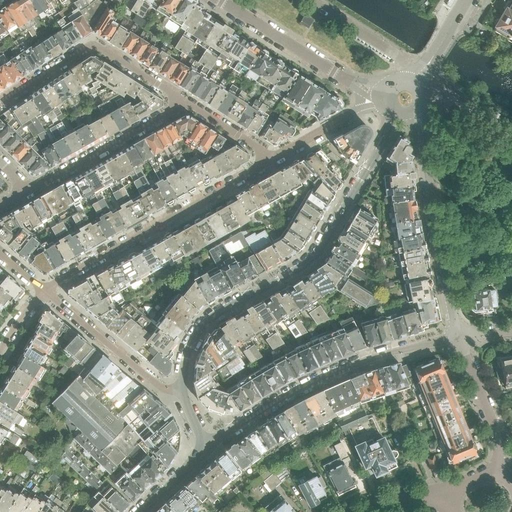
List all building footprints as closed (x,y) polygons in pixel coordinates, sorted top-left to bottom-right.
[(32,18),(38,14),(31,4),(28,0),(16,0),(15,1),(38,36),(42,34),(38,29),(35,25),(36,24),(32,18)] [(28,0),(31,4),(38,14),(43,11),(54,27),(58,24),(57,22),(46,4),(42,0),(28,0)] [(50,3),(53,1),(52,0),(42,0),(46,4),(57,22),(65,17),(61,11),(57,14),(50,3)] [(64,9),(61,11),(65,17),(67,15),(72,12),(64,0),(52,0),(53,1),(54,0),(58,0),(60,2),(59,2),(61,4),(64,9)] [(75,10),(80,7),(76,1),(74,2),(72,4),(68,0),(64,0),(72,12),(75,10)] [(89,6),(85,0),(77,0),(76,1),(80,7),(75,10),(90,33),(92,32),(107,7),(108,6),(98,0),(94,0),(91,4),(89,6)] [(111,0),(111,1),(108,6),(107,7),(111,10),(112,9),(113,9),(116,4),(118,5),(120,0),(111,0)] [(132,21),(136,14),(144,0),(137,0),(134,4),(130,11),(128,16),(133,19),(132,20),(132,21)] [(156,10),(161,0),(144,0),(136,14),(142,18),(149,7),(155,10),(156,10)] [(169,18),(179,0),(161,0),(156,10),(169,18)] [(179,27),(180,28),(194,4),(195,3),(190,0),(179,0),(169,18),(168,19),(166,18),(161,24),(163,26),(175,34),(179,27)] [(511,19),(511,0),(509,0),(509,1),(507,2),(506,5),(505,7),(501,13),(511,19)] [(4,8),(17,28),(18,28),(21,33),(27,30),(32,37),(27,41),(28,43),(38,37),(41,42),(42,42),(38,36),(15,1),(4,8)] [(189,37),(191,35),(205,14),(205,13),(201,10),(203,8),(195,3),(194,4),(180,28),(185,31),(180,39),(174,48),(180,51),(189,37)] [(92,32),(99,36),(114,12),(111,10),(107,7),(92,32)] [(0,20),(8,34),(17,28),(4,8),(0,10),(0,20)] [(90,33),(75,10),(72,12),(67,15),(82,38),(90,33)] [(99,36),(109,42),(120,25),(114,21),(118,16),(118,15),(124,18),(125,16),(120,13),(115,10),(114,12),(99,36)] [(511,19),(501,13),(498,19),(496,20),(495,23),(495,25),(494,26),(495,26),(493,30),(505,37),(506,39),(508,41),(510,42),(511,42),(511,41),(511,19)] [(191,35),(189,37),(180,51),(191,59),(192,59),(194,56),(190,53),(189,54),(188,53),(195,42),(201,46),(215,23),(216,21),(205,14),(191,35)] [(72,45),(82,38),(67,15),(65,17),(57,22),(61,29),(72,45)] [(109,42),(118,48),(129,31),(124,27),(128,21),(129,19),(125,16),(124,18),(120,25),(109,42)] [(308,28),(313,21),(305,16),(300,24),(308,28)] [(0,39),(8,34),(0,20),(0,39)] [(200,64),(203,67),(214,50),(228,28),(223,25),(222,28),(215,23),(201,46),(206,49),(199,59),(194,56),(192,59),(193,60),(200,64)] [(118,48),(128,55),(139,37),(134,34),(138,27),(133,25),(129,31),(118,48)] [(225,59),(238,38),(231,33),(232,31),(228,28),(214,50),(203,67),(209,70),(218,56),(224,60),(225,59)] [(72,45),(61,29),(52,35),(62,51),(72,45)] [(155,35),(144,29),(139,37),(128,55),(138,61),(155,35)] [(62,51),(52,35),(45,40),(44,39),(45,38),(42,34),(38,36),(42,42),(52,58),(62,51)] [(138,61),(148,67),(158,49),(153,46),(158,37),(155,35),(138,61)] [(228,66),(233,69),(248,45),(245,43),(245,42),(244,42),(245,41),(245,39),(241,37),(240,37),(239,38),(238,38),(225,59),(230,62),(228,66)] [(23,77),(33,70),(17,46),(14,42),(9,45),(12,49),(11,50),(15,56),(12,59),(23,77)] [(42,64),(52,58),(42,42),(41,42),(32,48),(42,64)] [(158,73),(169,56),(163,52),(168,45),(164,42),(159,50),(158,49),(148,67),(158,73)] [(33,70),(42,64),(32,48),(31,46),(27,49),(22,43),(17,46),(33,70)] [(246,73),(261,50),(260,48),(256,46),(254,46),(250,43),(248,45),(233,69),(239,73),(241,69),(246,73)] [(256,81),(270,58),(266,56),(267,54),(267,52),(263,50),(262,51),(261,50),(246,73),(245,75),(256,81)] [(23,77),(12,59),(8,62),(0,51),(0,62),(13,83),(23,77)] [(169,80),(180,62),(169,56),(158,73),(169,80)] [(95,71),(98,73),(104,63),(94,57),(90,57),(80,64),(87,75),(95,71)] [(264,104),(272,91),(286,68),(282,66),(282,65),(281,65),(282,64),(281,63),(281,62),(278,60),(278,61),(276,60),(275,61),(270,58),(248,94),(251,97),(252,97),(258,89),(256,87),(258,83),(269,90),(267,92),(265,90),(258,101),(262,103),(264,104)] [(169,80),(177,86),(193,60),(192,59),(191,59),(187,64),(181,60),(180,62),(169,80)] [(187,92),(200,72),(196,70),(200,64),(193,60),(177,86),(187,92)] [(0,83),(4,89),(13,83),(0,62),(0,83)] [(100,83),(103,85),(113,69),(104,63),(98,73),(93,79),(97,81),(92,84),(93,87),(95,89),(95,90),(100,87),(100,83)] [(92,95),(97,93),(95,90),(95,89),(93,87),(89,89),(86,83),(90,81),(87,75),(80,64),(69,71),(81,89),(85,97),(91,94),(92,95)] [(187,92),(197,98),(208,80),(205,77),(209,70),(203,67),(200,72),(187,92)] [(272,91),(282,98),(297,75),(296,75),(297,73),(297,71),(293,69),(291,70),(290,71),(290,70),(290,71),(286,68),(272,91)] [(108,93),(113,91),(123,75),(113,69),(103,85),(107,87),(97,92),(96,89),(95,90),(97,93),(100,98),(108,93)] [(77,92),(81,89),(69,71),(60,77),(72,95),(73,95),(74,96),(73,97),(79,107),(84,104),(77,92)] [(197,98),(207,104),(218,85),(214,83),(219,76),(213,72),(208,80),(197,98)] [(123,97),(126,94),(133,82),(123,75),(113,91),(108,93),(100,98),(102,103),(109,100),(113,98),(115,97),(119,95),(123,97)] [(294,109),(310,83),(304,79),(298,76),(298,75),(297,75),(282,98),(281,101),(294,109)] [(73,95),(72,95),(60,77),(49,84),(61,102),(66,99),(73,111),(78,108),(79,107),(73,97),(74,96),(73,95)] [(216,110),(228,91),(224,89),(228,82),(223,79),(218,85),(207,104),(216,110)] [(133,98),(136,95),(141,87),(133,82),(126,94),(133,98)] [(307,118),(309,114),(324,92),(324,91),(317,87),(317,88),(311,84),(311,83),(310,83),(294,109),(307,118)] [(57,105),(61,102),(49,84),(39,90),(51,109),(53,108),(54,109),(52,110),(58,120),(60,119),(64,117),(57,105)] [(216,110),(225,116),(237,98),(233,95),(237,88),(232,84),(228,91),(216,110)] [(140,102),(147,114),(161,106),(162,106),(162,99),(141,87),(136,95),(137,97),(140,102)] [(53,108),(51,109),(39,90),(29,97),(39,113),(41,115),(45,112),(53,123),(54,123),(58,120),(52,110),(54,109),(53,108)] [(235,122),(247,102),(248,102),(244,99),(246,96),(250,99),(251,97),(248,94),(241,90),(237,98),(225,116),(235,122)] [(314,117),(335,100),(335,99),(335,98),(330,95),(330,96),(324,92),(309,114),(314,117)] [(38,135),(44,132),(45,131),(35,116),(39,113),(29,97),(18,104),(38,135)] [(139,119),(132,106),(129,102),(125,104),(121,98),(117,100),(115,97),(113,98),(118,107),(128,125),(139,119)] [(335,100),(314,117),(317,122),(340,109),(340,108),(342,107),(343,104),(340,99),(337,98),(335,100)] [(235,122),(245,128),(262,103),(258,101),(256,99),(252,105),(247,102),(235,122)] [(118,131),(128,125),(118,107),(115,110),(109,100),(102,103),(118,131)] [(139,119),(147,114),(140,102),(132,106),(139,119)] [(108,136),(118,131),(102,103),(97,106),(103,116),(99,119),(108,136)] [(263,124),(266,118),(267,117),(263,114),(268,107),(264,104),(262,103),(245,128),(249,131),(250,131),(256,135),(263,124)] [(33,137),(38,135),(18,104),(10,109),(10,110),(14,117),(17,121),(20,126),(24,123),(33,137)] [(85,149),(97,142),(80,112),(78,108),(73,111),(73,112),(75,114),(73,116),(78,125),(73,129),(85,149)] [(108,136),(99,119),(98,117),(92,120),(85,109),(80,112),(97,142),(108,136)] [(0,131),(7,124),(14,117),(10,110),(3,114),(5,116),(1,121),(0,119),(0,131)] [(266,118),(263,124),(283,138),(285,139),(287,135),(290,137),(290,136),(292,136),(295,132),(294,129),(296,126),(297,125),(280,114),(274,124),(271,122),(266,118)] [(182,135),(186,138),(197,121),(188,116),(185,116),(184,116),(172,123),(180,136),(182,135)] [(72,156),(85,149),(73,129),(67,132),(60,119),(58,120),(54,123),(55,125),(72,156)] [(0,131),(0,145),(0,146),(20,126),(17,121),(10,127),(7,124),(0,131)] [(194,148),(207,128),(197,121),(186,138),(185,139),(191,143),(189,145),(194,148)] [(182,139),(180,136),(172,123),(163,128),(178,155),(181,154),(183,152),(180,147),(177,142),(180,140),(182,139)] [(281,141),(283,138),(263,124),(256,135),(259,137),(260,138),(272,145),(276,144),(279,140),(281,141)] [(72,156),(55,125),(49,129),(55,139),(50,142),(61,162),(72,156)] [(9,154),(23,140),(20,136),(24,132),(20,126),(0,146),(9,154)] [(341,154),(368,129),(368,128),(365,126),(363,126),(360,126),(358,127),(332,141),(333,142),(338,151),(339,151),(341,154)] [(178,155),(163,128),(154,133),(164,150),(168,147),(174,157),(178,155)] [(205,154),(210,146),(217,134),(207,128),(194,148),(205,154)] [(368,129),(341,154),(341,155),(344,157),(355,164),(369,139),(370,138),(370,135),(370,133),(370,130),(368,129)] [(61,162),(50,142),(44,132),(38,135),(45,147),(40,150),(44,156),(50,168),(61,162)] [(159,153),(164,150),(154,133),(144,139),(159,166),(164,163),(165,162),(164,163),(159,153)] [(217,134),(210,146),(218,151),(225,139),(217,134)] [(389,175),(413,173),(412,163),(411,162),(409,162),(412,157),(408,154),(410,149),(405,146),(408,142),(406,141),(407,140),(407,138),(403,135),(401,136),(400,138),(399,137),(386,158),(394,164),(395,174),(390,174),(389,175)] [(17,163),(38,142),(32,137),(29,139),(26,143),(23,140),(9,154),(17,163)] [(147,159),(153,169),(159,166),(144,139),(133,145),(142,162),(147,159)] [(17,163),(25,171),(36,160),(40,156),(36,153),(40,147),(38,143),(38,142),(17,163)] [(137,164),(142,162),(133,145),(123,151),(134,170),(134,172),(138,179),(144,176),(137,164)] [(223,152),(233,169),(247,161),(247,154),(247,153),(234,145),(223,152)] [(134,172),(134,170),(123,151),(113,157),(123,176),(127,182),(132,179),(133,181),(138,179),(134,172)] [(317,178),(329,166),(327,164),(330,161),(320,151),(319,151),(314,154),(311,153),(307,155),(307,156),(304,159),(304,160),(301,162),(317,178)] [(233,169),(223,152),(212,158),(222,175),(233,169)] [(329,166),(317,178),(334,195),(334,194),(334,193),(333,193),(335,190),(336,190),(339,189),(342,185),(341,182),(340,181),(337,176),(338,175),(333,170),(334,168),(334,169),(336,168),(339,165),(336,163),(339,159),(331,152),(327,155),(328,157),(334,162),(329,166)] [(181,154),(178,155),(174,157),(175,157),(180,166),(181,168),(176,171),(188,192),(190,193),(194,191),(194,188),(199,185),(186,161),(181,154)] [(222,175),(212,158),(210,155),(200,161),(209,179),(213,177),(215,179),(222,175)] [(50,168),(44,156),(42,158),(40,156),(36,160),(43,172),(50,168)] [(209,182),(209,179),(200,161),(198,159),(197,158),(195,156),(186,161),(199,185),(202,183),(204,185),(205,185),(209,183),(209,182)] [(114,181),(114,182),(119,190),(120,189),(124,186),(119,178),(123,176),(113,157),(103,162),(114,181)] [(36,176),(43,172),(36,160),(25,171),(30,175),(30,176),(36,176)] [(188,192),(176,171),(170,160),(165,162),(164,163),(159,166),(161,168),(165,166),(170,174),(165,177),(177,198),(179,199),(183,197),(184,194),(187,192),(188,192)] [(317,178),(301,162),(301,161),(300,162),(297,164),(296,162),(290,165),(300,182),(307,178),(312,183),(317,178)] [(114,182),(114,181),(103,162),(93,168),(103,187),(108,184),(112,193),(117,190),(118,190),(119,190),(114,182)] [(302,186),(290,165),(279,171),(291,192),(302,186)] [(173,200),(177,198),(165,177),(161,168),(159,166),(153,169),(159,180),(155,183),(158,187),(167,204),(168,205),(172,203),(173,200)] [(99,189),(103,187),(93,168),(83,173),(98,201),(103,199),(104,198),(99,189)] [(291,192),(279,171),(268,177),(280,198),(291,192)] [(98,201),(83,173),(73,179),(83,196),(84,198),(88,195),(92,204),(97,201),(98,201)] [(385,189),(415,186),(413,173),(389,175),(381,176),(382,178),(384,177),(385,189)] [(166,204),(167,204),(158,187),(153,190),(144,176),(138,179),(143,187),(140,189),(141,191),(144,189),(157,212),(164,208),(164,207),(165,204),(166,204)] [(268,205),(280,198),(268,177),(257,184),(268,205)] [(334,195),(317,178),(312,183),(317,188),(313,192),(329,202),(330,201),(332,201),(334,197),(334,195)] [(78,212),(83,210),(84,210),(78,199),(83,196),(73,179),(72,179),(62,185),(72,202),(78,212)] [(157,212),(144,189),(141,191),(140,189),(143,187),(138,179),(133,181),(133,182),(141,197),(136,200),(146,217),(157,212)] [(136,223),(146,217),(136,200),(132,202),(124,189),(129,187),(128,184),(124,186),(120,189),(119,190),(118,190),(117,190),(122,199),(123,200),(136,223)] [(271,209),(268,205),(257,184),(246,190),(258,211),(262,208),(264,212),(271,209)] [(72,202),(62,185),(51,191),(62,210),(68,207),(67,205),(72,202)] [(415,186),(385,189),(385,196),(390,196),(391,203),(413,201),(412,192),(415,192),(416,192),(415,186)] [(126,229),(136,223),(123,200),(122,199),(117,190),(112,193),(120,208),(116,211),(126,229)] [(258,211),(246,190),(235,196),(237,200),(238,200),(247,217),(258,211)] [(56,213),(62,210),(51,191),(41,197),(51,214),(55,212),(56,213)] [(328,204),(329,202),(313,192),(311,191),(305,201),(323,211),(324,210),(326,211),(329,206),(327,205),(328,204)] [(51,214),(41,197),(31,202),(40,220),(45,217),(51,228),(56,224),(51,214)] [(126,229),(116,211),(111,214),(103,199),(98,201),(97,201),(116,235),(126,229)] [(249,220),(247,217),(238,200),(237,200),(234,202),(232,201),(231,200),(226,203),(227,203),(227,206),(238,226),(249,220)] [(406,222),(416,221),(415,211),(416,210),(418,208),(417,200),(413,201),(391,203),(393,213),(388,213),(389,218),(394,218),(394,223),(405,221),(406,222)] [(106,240),(116,235),(97,201),(92,204),(91,205),(98,216),(93,218),(95,222),(106,240)] [(323,211),(305,201),(299,210),(318,221),(318,220),(319,220),(321,220),(323,217),(322,215),(322,214),(322,213),(323,211)] [(31,202),(20,208),(29,224),(32,228),(42,223),(40,220),(31,202)] [(227,232),(238,226),(227,206),(223,208),(221,207),(221,206),(216,209),(216,212),(227,232)] [(29,224),(20,208),(10,214),(17,227),(19,229),(23,226),(22,223),(23,222),(25,226),(29,224)] [(353,220),(374,233),(377,228),(378,224),(376,222),(377,219),(359,208),(358,209),(357,208),(355,209),(353,213),(354,215),(355,216),(354,216),(355,217),(353,220)] [(106,240),(95,222),(91,225),(83,210),(78,212),(76,213),(81,222),(82,224),(95,246),(106,240)] [(315,226),(318,221),(299,210),(294,219),(314,232),(316,228),(315,226)] [(227,232),(216,212),(212,214),(210,213),(210,212),(205,215),(205,218),(204,219),(216,238),(227,232)] [(95,246),(82,224),(81,222),(76,213),(71,216),(80,231),(75,234),(85,252),(92,248),(95,246)] [(10,231),(17,227),(10,214),(3,218),(10,231)] [(14,234),(10,231),(3,218),(0,219),(0,238),(6,244),(14,234)] [(205,245),(216,238),(204,219),(202,220),(199,219),(199,218),(194,221),(194,224),(194,225),(205,245)] [(314,232),(294,219),(288,229),(306,241),(308,242),(311,237),(309,236),(311,232),(311,233),(312,232),(314,232)] [(371,238),(374,233),(353,220),(350,224),(348,224),(346,224),(344,228),(345,230),(344,230),(346,231),(364,242),(367,236),(371,238)] [(396,232),(397,239),(423,234),(421,227),(419,225),(418,220),(416,221),(406,222),(405,221),(394,223),(395,227),(391,228),(392,232),(396,232)] [(75,258),(85,252),(75,234),(70,237),(62,221),(56,224),(61,233),(62,235),(75,258)] [(62,235),(61,233),(56,224),(51,228),(59,243),(55,245),(65,263),(75,258),(62,235)] [(205,245),(194,225),(191,226),(189,225),(188,224),(183,227),(184,228),(184,230),(195,250),(205,245)] [(6,244),(16,253),(32,234),(22,226),(19,229),(14,234),(6,244)] [(305,242),(306,241),(288,229),(281,239),(298,251),(299,250),(299,251),(299,250),(301,250),(304,248),(304,247),(304,245),(305,242)] [(195,250),(184,230),(180,232),(178,231),(177,230),(171,234),(183,255),(184,256),(195,250)] [(265,272),(283,262),(272,244),(264,230),(255,235),(254,233),(249,235),(246,230),(240,231),(247,245),(248,244),(254,254),(253,255),(263,272),(264,272),(265,271),(265,272)] [(243,248),(247,245),(240,231),(208,250),(229,289),(230,291),(242,284),(243,284),(258,276),(257,276),(263,272),(253,255),(237,264),(232,256),(230,257),(230,255),(243,248)] [(367,244),(364,242),(346,231),(345,231),(346,232),(343,235),(342,235),(340,236),(337,240),(338,242),(357,253),(361,247),(364,249),(367,244)] [(183,255),(171,234),(171,233),(169,233),(164,235),(164,237),(164,238),(161,240),(173,261),(183,255)] [(35,248),(40,243),(41,241),(32,234),(16,253),(25,260),(31,253),(35,248)] [(425,248),(423,234),(397,239),(396,239),(398,253),(425,248)] [(299,251),(298,251),(281,239),(272,244),(283,262),(290,258),(299,251)] [(173,261),(161,240),(157,242),(157,241),(155,241),(150,243),(150,245),(150,246),(162,267),(169,263),(171,266),(174,264),(173,261)] [(40,244),(51,263),(54,269),(65,263),(55,245),(53,242),(47,245),(45,241),(40,244)] [(361,255),(357,253),(338,242),(339,243),(337,247),(336,246),(333,247),(331,251),(331,253),(354,267),(357,261),(361,255)] [(51,263),(40,244),(40,243),(35,248),(37,249),(36,249),(38,252),(33,255),(31,253),(25,260),(42,274),(46,274),(51,271),(50,270),(49,270),(47,265),(51,263)] [(151,273),(162,267),(150,246),(146,248),(146,247),(144,247),(139,249),(140,249),(139,251),(151,273)] [(427,261),(425,248),(398,253),(401,266),(424,261),(427,261)] [(140,279),(151,273),(139,252),(136,254),(135,253),(133,253),(129,255),(128,257),(128,258),(140,279)] [(370,276),(354,267),(331,253),(332,254),(329,257),(329,258),(328,257),(328,258),(326,258),(324,261),(324,264),(325,264),(324,264),(345,278),(346,277),(350,272),(367,282),(370,276)] [(213,300),(218,298),(204,273),(205,273),(197,257),(192,260),(197,269),(198,268),(201,273),(198,274),(199,276),(193,280),(194,281),(188,288),(207,304),(213,301),(213,300)] [(130,285),(140,279),(128,258),(125,260),(125,259),(124,260),(122,259),(118,261),(117,264),(130,285)] [(403,280),(407,279),(428,274),(430,274),(429,269),(426,269),(424,261),(401,266),(403,280)] [(119,291),(130,285),(117,264),(114,266),(114,265),(114,266),(111,265),(107,267),(107,268),(106,270),(119,291)] [(316,270),(314,272),(330,295),(337,290),(364,307),(379,302),(378,299),(377,297),(346,277),(345,278),(324,264),(316,270)] [(230,291),(229,289),(217,266),(205,273),(204,273),(218,298),(223,295),(230,291)] [(0,288),(12,298),(14,300),(16,298),(19,298),(24,293),(24,292),(23,290),(9,277),(0,270),(0,288)] [(119,291),(106,270),(103,272),(102,270),(96,274),(103,287),(114,306),(121,302),(115,293),(119,291)] [(330,295),(314,272),(306,277),(321,298),(323,300),(330,295)] [(68,295),(76,302),(103,287),(96,274),(89,277),(68,289),(67,295),(68,295)] [(408,284),(429,280),(428,274),(407,279),(408,284)] [(317,301),(321,298),(306,277),(301,281),(298,283),(324,321),(329,319),(317,301)] [(415,302),(432,298),(431,296),(429,287),(431,287),(432,285),(431,281),(429,280),(408,284),(410,297),(400,300),(400,301),(397,301),(398,304),(400,303),(400,304),(411,302),(415,302)] [(324,321),(298,283),(292,287),(290,286),(284,289),(299,310),(300,312),(305,309),(316,324),(324,321)] [(207,304),(188,288),(183,284),(176,293),(177,294),(178,293),(198,311),(203,305),(207,304)] [(76,302),(95,318),(114,306),(103,287),(76,302)] [(12,298),(0,288),(0,304),(2,306),(3,307),(5,307),(12,298)] [(294,314),(299,310),(284,289),(277,293),(274,295),(301,335),(310,331),(308,328),(305,329),(298,319),(295,322),(293,318),(296,316),(294,314)] [(497,306),(494,290),(487,291),(486,289),(471,292),(468,292),(470,310),(484,308),(484,311),(490,310),(489,307),(497,306)] [(198,311),(178,293),(177,294),(174,297),(177,300),(172,305),(190,320),(195,314),(195,315),(198,311)] [(295,338),(301,335),(274,295),(262,301),(277,322),(277,323),(282,320),(284,322),(287,320),(290,325),(287,327),(294,336),(295,338)] [(408,313),(402,315),(410,335),(423,331),(422,328),(427,327),(426,324),(440,321),(439,316),(435,297),(432,298),(415,302),(417,309),(419,308),(420,311),(415,312),(413,308),(407,310),(408,313)] [(272,326),(277,322),(262,301),(251,308),(278,346),(284,343),(272,326)] [(106,327),(115,334),(129,317),(136,309),(130,303),(121,308),(119,311),(106,327)] [(190,320),(172,305),(167,312),(164,310),(161,314),(179,330),(182,332),(182,331),(185,327),(184,327),(190,320)] [(95,318),(106,327),(119,311),(114,307),(114,306),(95,318)] [(179,330),(161,314),(153,307),(151,309),(163,319),(160,322),(159,321),(155,326),(157,327),(175,342),(178,339),(177,338),(182,332),(179,330)] [(278,346),(251,308),(251,307),(239,314),(254,335),(255,336),(260,332),(262,335),(265,333),(268,337),(265,340),(272,349),(278,346)] [(120,339),(135,351),(144,340),(145,339),(142,336),(146,331),(144,329),(151,321),(136,309),(129,317),(134,322),(120,339)] [(361,317),(358,309),(351,312),(355,320),(361,317)] [(62,332),(66,326),(49,311),(44,311),(37,321),(39,322),(38,323),(57,335),(59,336),(62,332)] [(249,338),(254,335),(239,314),(233,318),(233,317),(229,320),(256,360),(262,356),(249,338)] [(410,335),(402,315),(396,317),(395,314),(389,316),(390,318),(390,319),(397,339),(410,335)] [(358,351),(365,348),(358,325),(356,326),(351,315),(338,321),(341,328),(351,353),(353,352),(358,350),(358,351)] [(115,334),(120,339),(134,322),(129,317),(115,334)] [(379,344),(392,340),(386,320),(386,319),(377,321),(377,318),(371,320),(379,344)] [(397,339),(390,319),(390,318),(386,319),(386,320),(392,340),(397,339)] [(256,360),(229,320),(228,320),(219,325),(218,327),(236,353),(241,349),(240,347),(243,345),(246,349),(243,352),(250,363),(256,360)] [(367,347),(379,344),(371,320),(360,323),(360,324),(358,325),(365,348),(367,347)] [(57,335),(38,323),(35,327),(35,328),(36,330),(34,333),(53,345),(53,344),(52,343),(57,335)] [(62,338),(69,342),(76,334),(67,326),(66,326),(62,332),(65,333),(62,338)] [(157,327),(145,341),(168,360),(172,355),(172,354),(172,352),(170,350),(176,343),(175,342),(157,327)] [(245,365),(236,353),(218,327),(217,329),(215,329),(210,334),(211,335),(210,336),(226,360),(223,361),(226,364),(217,370),(219,373),(218,373),(223,381),(243,367),(245,365)] [(351,353),(341,328),(329,333),(339,358),(344,356),(351,353)] [(53,345),(34,333),(35,334),(32,337),(30,338),(27,343),(46,355),(53,345)] [(339,358),(329,333),(317,338),(328,362),(329,362),(338,358),(339,358)] [(65,357),(68,359),(85,341),(76,334),(69,342),(62,349),(68,354),(65,357)] [(214,367),(215,367),(223,361),(226,360),(210,336),(209,336),(209,335),(201,347),(201,348),(211,363),(214,367)] [(328,362),(317,338),(306,343),(317,367),(322,365),(328,362)] [(144,340),(135,351),(162,374),(163,375),(165,375),(167,374),(168,373),(169,371),(170,362),(168,360),(145,341),(144,340)] [(75,360),(79,363),(93,348),(85,341),(68,359),(64,364),(68,368),(75,360)] [(46,355),(27,343),(23,349),(24,351),(22,354),(40,365),(46,355)] [(305,373),(317,367),(306,343),(294,349),(294,350),(305,373)] [(93,348),(79,363),(84,368),(98,352),(93,348)] [(194,369),(193,382),(211,369),(208,365),(211,363),(201,348),(196,359),(194,369)] [(298,376),(305,373),(294,350),(283,356),(295,378),(298,376)] [(129,452),(138,444),(141,440),(121,417),(118,414),(127,405),(126,403),(142,389),(132,381),(133,381),(131,380),(113,365),(107,359),(106,359),(98,352),(84,368),(79,374),(78,375),(51,403),(54,405),(58,410),(76,427),(88,438),(95,446),(103,453),(110,460),(116,466),(129,452)] [(43,368),(40,365),(22,354),(22,355),(21,355),(17,362),(18,363),(16,367),(36,379),(39,381),(46,370),(43,368)] [(284,384),(295,378),(283,356),(272,361),(284,384)] [(504,388),(511,386),(511,361),(511,358),(507,359),(507,357),(498,358),(499,362),(497,362),(498,368),(500,368),(502,378),(500,378),(500,379),(501,384),(503,384),(504,388)] [(424,395),(446,386),(445,383),(448,382),(445,376),(443,377),(441,373),(443,372),(438,360),(436,361),(436,359),(428,362),(429,364),(423,366),(423,365),(415,368),(416,369),(414,370),(424,395)] [(284,384),(272,361),(272,362),(259,369),(272,390),(282,385),(284,384)] [(386,367),(395,391),(407,387),(404,378),(410,376),(406,366),(406,365),(401,368),(399,364),(386,367)] [(30,390),(36,379),(16,367),(16,366),(15,367),(13,366),(10,371),(12,373),(9,377),(30,390)] [(55,374),(58,368),(54,366),(50,372),(55,374)] [(63,375),(68,369),(64,366),(59,371),(63,375)] [(197,399),(213,388),(219,384),(217,382),(215,384),(211,378),(218,373),(219,373),(217,370),(215,367),(214,367),(211,369),(193,382),(196,396),(197,399)] [(382,395),(395,391),(386,367),(385,367),(377,370),(373,371),(382,395)] [(271,391),(272,390),(259,369),(248,376),(261,397),(271,391)] [(382,395),(373,371),(370,372),(362,375),(370,399),(382,395)] [(359,402),(370,399),(362,375),(349,380),(359,402)] [(261,397),(248,376),(247,376),(237,383),(251,404),(257,400),(261,397)] [(25,397),(30,390),(9,377),(2,388),(22,401),(33,408),(36,404),(25,397)] [(359,402),(349,380),(346,381),(341,383),(339,384),(356,424),(366,419),(365,416),(359,402)] [(240,411),(251,404),(237,383),(226,390),(227,393),(239,411),(240,411)] [(332,387),(331,388),(348,428),(353,426),(356,424),(339,384),(337,385),(331,387),(332,387)] [(429,406),(451,397),(450,395),(452,394),(450,387),(447,388),(446,386),(424,395),(429,406)] [(22,401),(2,388),(0,391),(0,401),(16,412),(22,401)] [(239,411),(227,393),(213,388),(197,399),(202,404),(206,408),(222,414),(222,413),(232,414),(239,411)] [(348,428),(331,388),(323,391),(334,416),(335,416),(337,420),(336,421),(340,428),(341,431),(343,431),(343,430),(348,428)] [(143,390),(142,389),(126,403),(127,405),(118,414),(121,417),(131,409),(147,427),(155,420),(160,428),(143,442),(167,469),(177,453),(178,446),(179,445),(179,439),(179,438),(179,431),(178,430),(179,430),(178,428),(172,415),(168,411),(168,410),(143,389),(143,390)] [(325,421),(334,416),(323,391),(314,395),(313,396),(325,421)] [(325,421),(313,396),(303,401),(316,426),(325,421)] [(429,406),(433,418),(456,409),(455,406),(457,405),(454,399),(452,400),(451,397),(429,406)] [(0,423),(10,429),(21,436),(24,432),(16,427),(15,427),(12,425),(14,422),(18,425),(23,417),(24,417),(16,412),(0,401),(0,423)] [(316,426),(303,401),(293,407),(306,431),(316,426)] [(297,436),(306,431),(293,407),(283,412),(295,432),(297,436)] [(438,429),(460,420),(459,418),(462,417),(459,410),(457,411),(456,409),(433,418),(438,429)] [(291,435),(295,432),(283,412),(274,418),(273,418),(284,437),(290,433),(291,435)] [(348,428),(343,430),(343,431),(346,438),(350,436),(354,445),(360,458),(362,457),(364,457),(363,455),(368,452),(365,445),(382,437),(372,415),(365,416),(366,419),(356,424),(353,426),(348,428)] [(284,437),(273,418),(264,424),(276,443),(284,437)] [(438,429),(442,441),(465,432),(464,429),(466,428),(463,422),(461,423),(460,420),(438,429)] [(9,430),(10,429),(0,423),(0,442),(1,443),(3,445),(7,440),(15,445),(20,437),(9,430)] [(267,449),(276,443),(264,424),(263,425),(255,430),(255,431),(267,449)] [(80,446),(88,438),(76,427),(71,437),(73,437),(73,439),(80,446)] [(345,438),(341,431),(340,428),(335,430),(340,441),(345,438)] [(258,454),(267,449),(255,431),(245,437),(257,453),(258,454)] [(442,441),(447,452),(471,443),(470,441),(470,440),(471,440),(468,433),(466,434),(465,432),(442,441)] [(248,460),(257,453),(245,437),(236,444),(248,460)] [(363,455),(364,457),(362,457),(365,465),(363,466),(365,468),(366,467),(368,472),(372,470),(375,476),(377,475),(380,476),(383,474),(384,472),(389,470),(393,468),(396,467),(393,459),(396,457),(397,454),(396,451),(392,450),(389,452),(382,437),(365,445),(368,452),(363,455)] [(82,453),(85,456),(95,446),(88,438),(80,446),(85,450),(82,453)] [(141,440),(138,444),(141,447),(147,455),(163,473),(167,469),(143,442),(141,440)] [(353,483),(349,476),(355,473),(352,466),(353,466),(341,442),(333,446),(341,462),(342,463),(326,471),(336,492),(336,493),(347,488),(348,491),(355,488),(353,484),(353,483)] [(471,443),(447,452),(449,457),(447,458),(449,464),(453,462),(454,464),(461,460),(461,459),(466,457),(467,458),(474,455),(474,454),(475,453),(473,447),(471,443)] [(69,465),(76,458),(67,450),(70,447),(68,444),(61,457),(61,458),(65,461),(69,465)] [(132,455),(141,447),(138,444),(129,452),(132,455)] [(248,460),(236,444),(227,451),(240,467),(248,460)] [(91,456),(96,460),(103,453),(95,446),(85,456),(88,459),(91,456)] [(214,461),(230,480),(231,480),(240,473),(241,470),(237,466),(237,467),(225,452),(214,461)] [(97,467),(100,470),(110,460),(103,453),(96,460),(100,464),(97,467)] [(153,482),(163,473),(147,455),(137,464),(153,482)] [(439,467),(434,455),(426,458),(431,470),(439,467)] [(39,467),(42,461),(36,457),(32,462),(39,467)] [(85,466),(76,458),(69,465),(78,473),(85,466)] [(110,460),(100,470),(102,473),(105,470),(109,474),(110,473),(117,467),(116,466),(110,460)] [(270,468),(276,464),(274,460),(267,464),(270,468)] [(228,479),(230,480),(214,461),(196,477),(212,493),(228,479)] [(153,482),(137,464),(130,471),(128,470),(126,472),(125,472),(143,492),(149,486),(153,482)] [(94,475),(85,466),(78,473),(87,482),(94,475)] [(273,473),(281,482),(291,476),(283,466),(273,473)] [(35,481),(40,475),(36,472),(31,478),(35,481)] [(133,501),(143,492),(125,472),(114,483),(119,488),(133,501)] [(116,479),(110,473),(109,474),(107,476),(112,482),(113,482),(116,479)] [(281,482),(273,473),(263,482),(265,484),(263,485),(269,492),(271,490),(271,491),(281,482)] [(93,488),(95,490),(102,483),(94,475),(87,482),(93,488)] [(326,498),(322,490),(322,488),(325,486),(320,477),(318,478),(317,476),(306,481),(304,476),(297,480),(310,506),(312,505),(326,498)] [(212,493),(196,477),(195,477),(185,487),(184,486),(198,499),(201,502),(205,497),(210,502),(215,497),(211,494),(212,493)] [(0,511),(6,511),(20,493),(10,485),(9,486),(0,498),(0,511)] [(0,498),(9,486),(8,486),(6,489),(3,486),(1,488),(0,486),(0,498)] [(30,492),(24,487),(20,493),(6,511),(22,511),(35,495),(39,489),(35,486),(30,492)] [(187,509),(198,499),(184,486),(174,495),(174,496),(187,509)] [(102,495),(98,491),(97,492),(117,511),(121,511),(129,505),(117,493),(110,487),(102,495)] [(117,511),(97,492),(86,503),(87,505),(94,511),(117,511)] [(54,511),(58,507),(62,502),(56,498),(51,494),(49,498),(38,511),(54,511)] [(294,511),(284,500),(279,494),(264,507),(267,511),(294,511)] [(41,499),(35,495),(22,511),(38,511),(49,498),(45,495),(41,499)] [(184,511),(187,509),(174,496),(164,505),(171,511),(184,511)]
